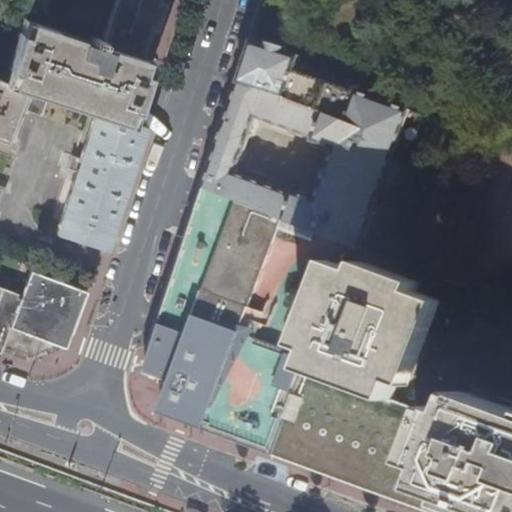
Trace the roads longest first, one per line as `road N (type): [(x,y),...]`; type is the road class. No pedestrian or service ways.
road 1 (residential): [(191,112),(92,410)]
road 2 (secondary): [(311,511),(105,417)]
road 3 (unknown): [(137,275),(47,245),(35,233),(67,125)]
road 4 (residential): [(191,112),(0,46)]
road 5 (secondary): [(93,452),(241,511)]
